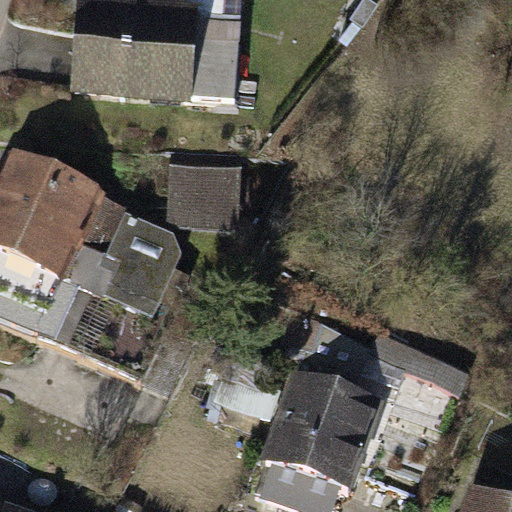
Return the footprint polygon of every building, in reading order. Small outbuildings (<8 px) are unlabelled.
[(192,0),(192,3),(155,0),(111,0),(104,103),(263,115),(270,22),(244,20),(245,0),(192,0)] [(137,201),(34,163),(2,248),(0,247),(0,323),(164,384),(214,250),(131,219),(137,201)] [(273,170),(198,166),(195,242),(269,245),(273,170)] [(492,383),(344,331),(295,468),(387,501),(426,393),(481,413),(492,383)] [(511,511),(511,500),(504,499),(500,511),(511,511)]
